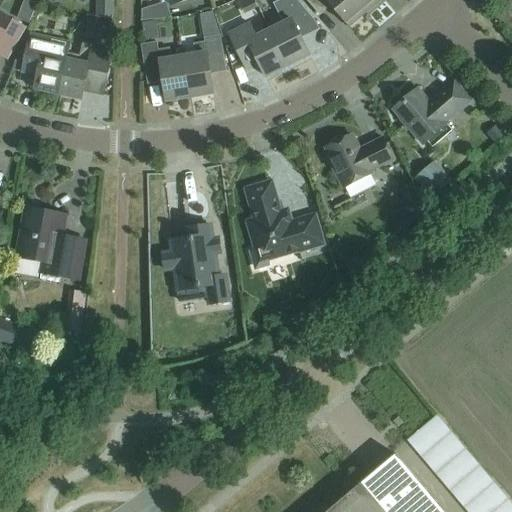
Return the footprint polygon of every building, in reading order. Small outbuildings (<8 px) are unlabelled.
[(270,30),(288,66),(310,55),(302,38),(319,29),(315,21),(296,0),(279,0),(273,4),(283,24),(270,30)] [(366,13),(354,0),(305,0),(319,17),(331,7),(349,27),(366,13)] [(354,0),(366,13),(381,0),(354,0)] [(212,12),(201,15),(204,38),(221,36),(212,12)] [(0,54),(7,59),(25,28),(1,14),(0,16),(0,54)] [(288,66),(270,30),(256,37),(250,24),(228,35),(247,72),(260,66),(266,77),(288,66)] [(68,53),(70,43),(31,34),(27,54),(19,52),(12,69),(23,72),(38,76),(35,89),(59,94),(68,53)] [(183,57),(190,98),(214,94),(211,74),(227,72),(221,36),(204,38),(205,42),(194,44),(195,55),(183,57)] [(68,53),(59,94),(82,100),(84,91),(103,95),(113,55),(93,51),(95,44),(83,42),(80,55),(68,53)] [(190,98),(183,57),(172,59),(170,48),(159,50),(157,42),(141,45),(148,85),(163,82),(167,102),(190,98)] [(446,122),(471,101),(454,81),(429,103),(417,89),(416,89),(419,92),(407,102),(406,101),(404,104),(405,105),(396,111),(394,108),(393,109),(400,118),(400,120),(406,128),(409,128),(423,145),(447,124),(446,122)] [(360,150),(353,136),(326,149),(334,164),(331,166),(343,189),(372,174),(371,172),(394,160),(384,138),(360,150)] [(453,181),(435,161),(414,179),(432,199),(453,181)] [(280,212),(278,204),(279,204),(272,181),(245,189),(252,212),(254,211),(256,219),(248,227),(255,250),(253,251),(251,255),(255,267),(259,269),(267,266),(269,262),(268,258),(274,256),(277,258),(299,251),(300,252),(325,245),(316,214),(292,221),(290,214),(280,212)] [(424,208),(420,200),(413,185),(402,191),(409,205),(411,204),(417,214),(424,208)] [(40,215),(26,212),(18,258),(44,263),(42,274),(59,277),(60,277),(78,280),(85,241),(62,236),(66,216),(44,212),(40,215)] [(211,227),(211,226),(187,229),(188,239),(171,242),(173,253),(164,255),(167,271),(173,270),(176,293),(207,287),(209,304),(229,301),(225,276),(218,277),(215,254),(220,253),(218,240),(209,241),(207,228),(211,227)] [(81,334),(85,292),(70,291),(66,332),(81,334)] [(41,334),(2,321),(0,328),(0,341),(34,353),(41,334)] [(444,511),(396,455),(328,511),(444,511)]
